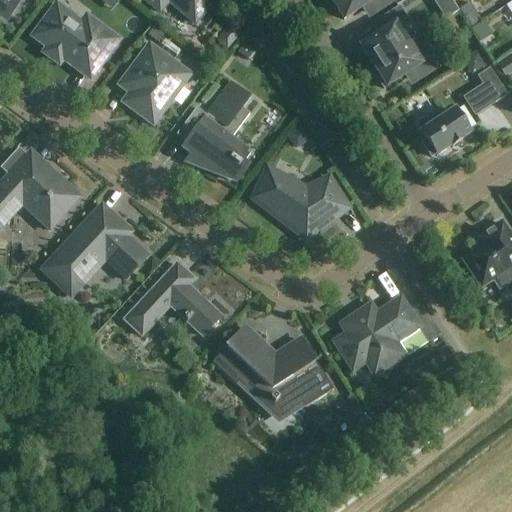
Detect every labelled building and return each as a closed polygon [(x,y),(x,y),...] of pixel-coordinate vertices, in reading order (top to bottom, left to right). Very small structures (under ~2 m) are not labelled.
[(0,0),(0,14),(7,20),(22,0),(0,0)] [(142,0),(159,14),(168,3),(194,25),(213,3),(208,0),(142,0)] [(332,0),(331,1),(343,21),(368,6),(374,16),(395,3),(392,0),(332,0)] [(458,13),(452,4),(439,12),(445,22),(458,13)] [(373,68),(412,44),(399,24),(405,20),(399,10),(378,22),(385,33),(361,48),(373,68)] [(79,29),(54,11),(33,39),(74,69),(76,65),(92,77),(118,42),(86,19),(79,29)] [(476,14),(466,21),(471,29),(482,22),(476,14)] [(230,28),(223,35),(234,44),(240,37),(230,28)] [(157,45),(163,37),(153,30),(147,38),(157,45)] [(412,44),(373,68),(379,77),(376,79),(383,90),(411,73),(417,83),(437,70),(431,60),(425,64),(412,44)] [(245,46),(238,55),(247,61),(253,53),(245,46)] [(153,127),(190,77),(149,47),(119,88),(129,96),(122,105),(153,127)] [(506,80),(511,76),(511,55),(497,66),(506,80)] [(478,79),(495,105),(507,97),(490,72),(478,79)] [(231,141),(249,116),(241,109),(250,98),(232,85),(207,118),(196,110),(189,120),(200,128),(184,150),(206,166),(203,170),(236,184),(246,170),(232,160),(241,149),(231,141)] [(417,126),(423,134),(421,135),(426,142),(422,145),(431,159),(435,156),(436,158),(451,148),(452,149),(462,143),(461,142),(469,136),(454,114),(443,121),(437,112),(417,126)] [(304,129),(287,140),(294,151),(311,140),(304,129)] [(50,182),(42,174),(45,172),(30,158),(11,178),(10,177),(0,187),(0,229),(24,204),(35,215),(33,217),(49,232),(69,211),(67,209),(75,199),(53,179),(50,182)] [(309,192),(272,172),(262,185),(265,187),(254,201),(279,220),(278,222),(288,230),(289,228),(302,238),(306,239),(307,238),(320,229),(329,221),(346,210),(328,180),(309,192)] [(132,247),(123,239),(128,235),(102,211),(44,272),(70,296),(105,259),(127,280),(145,260),(142,257),(144,255),(133,245),(132,247)] [(511,240),(502,225),(483,238),(488,246),(464,262),(482,288),(493,281),(500,290),(511,281),(511,269),(511,268),(511,240)] [(220,319),(188,288),(194,282),(177,266),(124,322),(141,338),(175,303),(189,316),(184,322),(202,338),(220,319)] [(419,329),(430,345),(441,337),(421,307),(410,314),(402,303),(392,310),(390,307),(376,316),(372,310),(342,330),(347,336),(334,344),(352,373),(365,365),(370,372),(372,371),(376,378),(404,360),(399,353),(400,352),(395,345),(419,329)] [(274,358),(244,330),(211,365),(235,387),(238,384),(239,385),(265,409),(271,404),(274,407),(277,403),(288,414),(302,406),(305,410),(332,392),(300,342),(281,355),(281,354),(274,358)]
